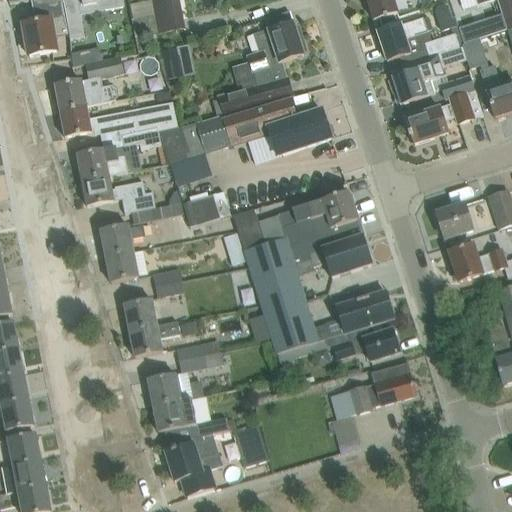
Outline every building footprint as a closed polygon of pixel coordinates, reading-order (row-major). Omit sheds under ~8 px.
[(41,0),(31,2),(32,9),(35,25),(23,27),(29,58),(57,53),(54,38),(68,35),(62,4),(63,4),(62,0),(41,0)] [(63,4),(70,42),(85,39),(77,0),(62,0),(63,4)] [(81,0),(83,10),(96,7),(96,6),(123,1),(123,0),(81,0)] [(135,38),(185,30),(180,0),(146,0),(129,3),(135,38)] [(366,0),(374,23),(398,15),(392,0),(366,0)] [(511,0),(496,0),(497,1),(498,0),(508,31),(511,29),(511,0)] [(436,7),(434,12),(437,21),(450,17),(448,8),(443,5),(436,7)] [(238,92),(218,98),(224,117),(243,111),(284,100),(284,101),(295,97),(289,80),(286,81),(281,65),(285,63),(304,57),(304,56),(307,53),(304,44),(299,43),(294,28),(294,26),(290,14),(264,22),(268,34),(254,39),(259,55),(248,59),(249,64),(232,69),(238,92)] [(457,28),(456,29),(462,46),(480,41),(479,39),(506,31),(502,17),(457,31),(457,28)] [(462,49),(462,46),(456,29),(451,30),(452,36),(432,43),(424,19),(378,35),(387,64),(400,60),(403,69),(437,58),(437,57),(445,54),(446,54),(462,49)] [(480,41),(462,46),(462,49),(463,48),(470,71),(479,68),(481,72),(479,72),(495,121),(511,115),(511,86),(502,90),(495,67),(489,69),(480,41)] [(179,49),(156,55),(165,80),(185,76),(183,66),(180,52),(179,49)] [(81,52),(71,54),(72,70),(84,68),(81,52)] [(151,53),(137,55),(139,67),(153,65),(151,53)] [(445,54),(437,57),(437,58),(440,66),(441,69),(449,67),(445,54)] [(435,96),(431,83),(444,78),(441,69),(440,66),(437,58),(403,69),(405,77),(393,81),(401,107),(435,96)] [(55,88),(60,114),(87,109),(86,108),(116,102),(115,100),(119,98),(117,90),(114,89),(113,87),(102,89),(101,82),(124,77),(121,60),(92,66),(94,81),(55,88)] [(447,84),(441,86),(442,90),(446,102),(450,101),(451,101),(467,95),(475,93),(470,77),(464,79),(447,84)] [(448,136),(444,124),(456,120),(458,126),(483,118),(475,93),(467,95),(451,101),(452,106),(406,121),(410,135),(408,135),(410,140),(412,139),(414,147),(448,136)] [(262,110),(224,122),(232,150),(270,138),(276,159),(331,141),(322,112),(296,121),(289,102),(270,109),(262,110)] [(122,140),(159,133),(178,129),(173,104),(107,118),(107,117),(89,121),(87,109),(60,114),(65,140),(120,129),(122,140)] [(178,129),(159,133),(162,144),(170,168),(198,159),(205,156),(230,149),(230,150),(232,150),(224,122),(223,119),(212,122),(211,121),(196,126),(178,129)] [(162,144),(159,133),(122,140),(124,149),(140,146),(141,151),(162,147),(161,144),(162,144)] [(77,158),(82,184),(110,178),(110,177),(128,173),(125,159),(118,160),(117,150),(109,152),(104,153),(77,158)] [(198,159),(170,168),(178,189),(205,180),(198,159)] [(125,216),(132,215),(132,214),(155,210),(153,195),(145,196),(143,184),(115,189),(115,190),(113,191),(110,178),(82,184),(87,209),(122,202),(125,216)] [(211,196),(217,215),(244,207),(238,187),(211,196)] [(173,194),(168,203),(169,208),(180,206),(181,206),(177,193),(173,194)] [(511,205),(508,193),(489,199),(499,232),(511,228),(511,205)] [(252,212),(233,218),(237,231),(238,235),(242,248),(244,253),(244,255),(248,267),(264,317),(306,304),(299,279),(295,266),(297,266),(310,262),(309,257),(322,253),(363,239),(363,238),(360,231),(349,194),(330,200),(307,208),(258,224),(254,211),(252,212)] [(132,214),(132,215),(134,226),(182,217),(180,206),(169,208),(156,211),(155,210),(132,214)] [(473,233),(464,207),(437,216),(445,242),(473,233)] [(132,240),(145,238),(143,227),(130,230),(129,228),(101,233),(106,260),(135,254),(132,240)] [(238,235),(223,240),(227,252),(242,248),(238,235)] [(322,253),(309,257),(310,262),(313,270),(326,266),(329,274),(331,281),(334,280),(350,275),(353,274),(363,271),(372,268),(363,239),(322,253)] [(474,247),(449,254),(459,284),(483,277),(505,269),(508,281),(511,279),(511,261),(506,263),(502,252),(478,260),(474,247)] [(135,254),(106,260),(111,286),(140,280),(135,254)] [(153,277),(155,289),(182,283),(180,272),(153,277)] [(182,283),(155,289),(158,300),(185,295),(182,283)] [(460,316),(487,308),(481,288),(460,295),(461,300),(455,302),(457,308),(450,310),(457,333),(464,331),(460,316)] [(511,288),(500,292),(511,336),(511,288)] [(7,290),(0,291),(0,318),(12,317),(7,290)] [(340,322),(314,330),(319,345),(344,337),(345,339),(353,336),(395,323),(394,320),(395,317),(393,309),(390,308),(386,295),(336,310),(340,322)] [(153,302),(125,308),(130,334),(158,328),(153,302)] [(306,304),(264,317),(265,320),(270,336),(277,357),(319,345),(314,330),(307,306),(306,304)] [(196,323),(180,326),(182,339),(199,335),(196,323)] [(158,328),(130,334),(135,360),(163,354),(161,341),(180,337),(178,324),(158,328)] [(14,325),(0,327),(0,354),(19,351),(14,325)] [(511,355),(504,328),(488,332),(502,387),(511,384),(511,355)] [(319,345),(277,357),(280,365),(281,365),(285,376),(300,372),(297,362),(314,356),(317,366),(330,362),(327,352),(333,350),(336,362),(367,352),(370,364),(381,361),(400,355),(393,332),(374,338),(355,343),(353,336),(345,339),(344,337),(319,345)] [(222,354),(220,343),(177,351),(179,363),(222,354)] [(0,381),(24,377),(19,351),(0,354),(0,381)] [(222,354),(179,363),(182,375),(224,366),(222,354)] [(367,389),(351,393),(357,417),(372,413),(372,411),(416,398),(408,367),(388,372),(371,377),(374,387),(367,389)] [(359,370),(346,373),(347,378),(360,374),(359,370)] [(0,406),(1,407),(1,408),(29,402),(24,377),(0,381),(0,406)] [(177,377),(148,383),(154,409),(182,403),(177,377)] [(222,393),(209,394),(211,418),(224,417),(222,393)] [(236,424),(231,421),(227,422),(227,421),(198,427),(193,401),(182,403),(154,409),(159,435),(163,434),(166,446),(174,445),(174,444),(193,441),(212,437),(233,433),(237,432),(236,424)] [(34,428),(29,402),(1,408),(6,434),(34,428)] [(336,422),(332,424),(335,437),(340,453),(340,456),(353,452),(359,451),(360,451),(360,450),(359,447),(359,446),(362,445),(355,417),(339,422),(336,422)] [(233,433),(244,470),(269,462),(259,429),(246,433),(245,430),(237,433),(237,432),(233,433)] [(36,437),(8,442),(13,468),(41,463),(36,437)] [(212,437),(193,441),(174,444),(174,445),(176,450),(172,451),(173,453),(165,455),(171,471),(172,471),(176,482),(174,483),(175,484),(181,482),(187,499),(215,490),(210,472),(222,468),(219,457),(212,437)] [(41,463),(13,468),(18,493),(46,488),(41,463)] [(18,493),(22,511),(51,511),(46,488),(18,493)]
